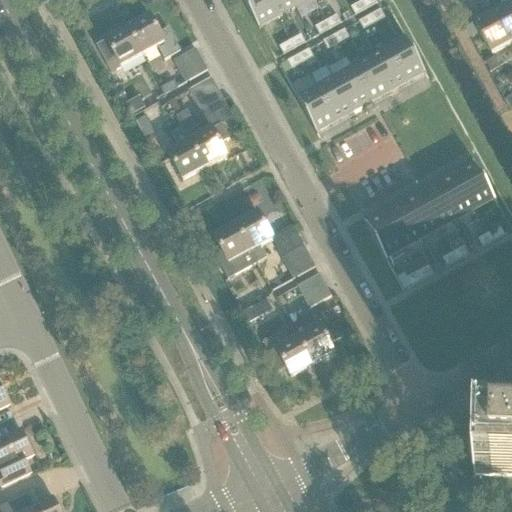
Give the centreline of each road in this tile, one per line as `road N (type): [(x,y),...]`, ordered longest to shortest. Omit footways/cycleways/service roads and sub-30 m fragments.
road 1 (residential): [(419,406),(196,0)]
road 2 (secondary): [(191,347),(0,0)]
road 3 (residential): [(27,323),(119,511)]
road 4 (secondary): [(276,485),(203,355),(191,347)]
road 5 (residential): [(276,485),(419,406)]
road 6 (secondary): [(191,347),(206,405),(257,495)]
